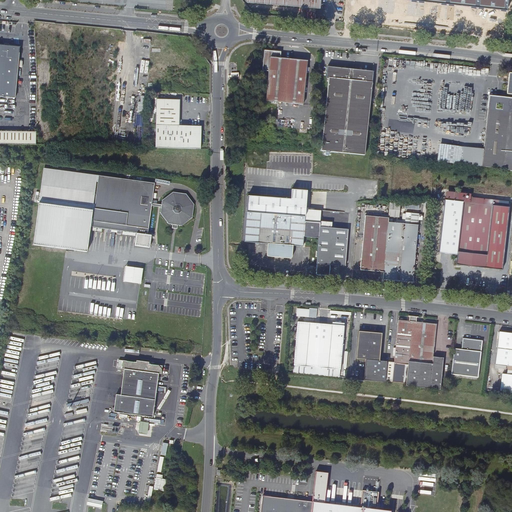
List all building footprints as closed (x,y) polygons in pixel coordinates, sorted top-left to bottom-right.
[(508,0),(416,0),(508,10),(508,0)] [(0,96),(15,98),(20,47),(9,46),(8,44),(4,43),(4,45),(0,44),(0,96)] [(280,58),(281,52),(275,51),(265,50),(263,70),(269,71),(267,101),(304,105),(308,61),(280,58)] [(335,152),(365,155),(373,75),(374,71),(352,69),(328,67),(327,78),(329,79),(322,150),(335,152)] [(493,170),(511,171),(511,98),(490,96),(484,148),(483,152),(481,168),(493,170)] [(156,148),(201,149),(202,127),(179,126),(180,101),(158,100),(156,148)] [(37,133),(0,132),(0,144),(37,145),(37,133)] [(176,228),(177,226),(182,226),(192,219),(194,205),(186,195),(173,193),(163,201),(162,205),(152,203),(155,184),(112,178),(99,176),(99,179),(97,178),(97,177),(66,172),(44,169),(40,202),(34,246),(87,253),(91,228),(92,228),(92,227),(93,227),(97,228),(98,228),(102,229),(107,229),(107,233),(111,233),(112,230),(117,231),(117,234),(121,235),(122,231),(123,232),(128,232),(129,232),(128,237),(136,238),(136,234),(137,234),(135,247),(150,248),(151,237),(148,236),(152,207),(162,208),(161,214),(169,225),(174,225),(174,228),(176,228)] [(320,227),(321,210),(306,209),(307,191),(292,189),(291,199),(248,196),(245,242),(269,244),(268,255),(291,257),(291,246),(302,247),(303,237),(311,237),(319,238),(316,274),(329,275),(330,265),(345,266),(348,229),(320,227)] [(440,220),(442,201),(434,200),(431,218),(440,220)] [(462,214),(463,202),(445,200),(439,253),(457,255),(462,214)] [(462,214),(457,255),(456,265),(502,271),(506,241),(508,215),(511,215),(511,207),(506,207),(463,202),(462,214)] [(401,217),(400,203),(389,203),(390,217),(401,217)] [(402,222),(419,224),(419,220),(422,220),(423,214),(403,212),(402,222)] [(384,272),(388,222),(389,219),(366,216),(362,255),(361,270),(384,272)] [(384,272),(383,279),(393,280),(413,282),(418,226),(388,222),(384,272)] [(297,316),(317,317),(317,308),(297,308),(297,316)] [(387,362),(385,381),(406,384),(408,362),(413,316),(409,316),(409,321),(402,320),(400,320),(398,320),(395,348),(394,357),(394,363),(387,362)] [(413,316),(408,362),(433,364),(433,358),(433,357),(436,329),(436,324),(435,324),(416,322),(417,317),(413,316)] [(298,322),(297,330),(296,335),(293,364),(340,369),(344,327),(327,325),(298,322)] [(363,380),(383,383),(384,381),(386,362),(378,361),(381,334),(359,331),(356,359),(365,360),(363,380)] [(511,359),(511,333),(499,332),(496,358),(511,359)] [(454,348),(451,374),(478,377),(482,341),(464,338),(462,350),(454,348)] [(408,362),(406,384),(406,385),(406,386),(430,388),(440,390),(443,358),(441,357),(441,358),(433,358),(433,364),(408,362)] [(137,363),(123,360),(119,360),(118,368),(122,369),(125,369),(121,395),(122,396),(155,400),(158,381),(159,374),(162,375),(163,366),(149,364),(149,362),(137,361),(137,363)] [(150,417),(152,406),(143,404),(142,416),(150,417)] [(390,511),(391,510),(377,508),(379,491),(363,489),(360,507),(324,502),(328,472),(315,471),(312,501),(263,495),(260,511),(390,511)] [(154,489),(165,491),(167,479),(163,478),(163,475),(157,473),(154,489)] [(102,508),(103,501),(89,498),(87,504),(102,508)]
